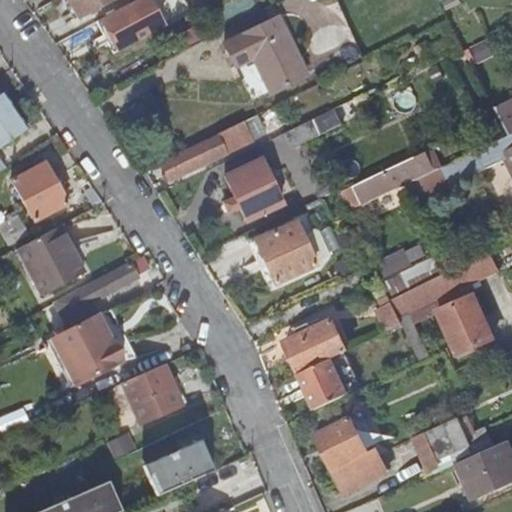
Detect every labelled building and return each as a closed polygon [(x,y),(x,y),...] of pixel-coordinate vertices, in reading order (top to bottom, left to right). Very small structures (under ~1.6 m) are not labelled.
[(113,0),(66,0),(77,19),(113,0)] [(148,0),(137,0),(101,19),(119,51),(164,28),(148,0)] [(186,21),(228,0),(177,0),(176,1),(186,21)] [(224,44),(246,88),(262,80),(299,62),(277,17),(224,44)] [(262,80),(246,88),(253,102),(270,94),(306,76),(299,62),(262,80)] [(2,93),(0,94),(0,171),(6,167),(0,156),(0,148),(27,131),(2,93)] [(499,118),(509,135),(511,133),(511,98),(495,107),(499,118)] [(333,111),(288,132),(295,147),(340,125),(333,111)] [(242,122),(159,162),(169,181),(251,141),(242,122)] [(510,137),(405,186),(419,215),(456,198),(451,188),(473,177),(505,162),(510,172),(511,170),(511,133),(509,135),(510,137)] [(414,158),(340,193),(349,210),(394,189),(393,185),(421,172),(414,158)] [(281,205),(260,160),(244,167),(248,175),(227,185),(245,222),(281,205)] [(12,181),(34,221),(67,203),(44,162),(12,181)] [(511,175),(510,172),(505,162),(473,177),(478,187),(495,223),(511,215),(511,175)] [(260,253),(301,234),(295,222),(254,241),(260,253)] [(57,228),(15,250),(40,295),(81,273),(57,228)] [(315,266),(301,234),(260,253),(275,284),(315,266)] [(393,289),(438,268),(425,240),(380,260),(393,289)] [(499,273),(490,255),(390,304),(399,321),(402,327),(421,363),(430,358),(409,316),(435,304),(443,321),(461,357),(494,340),(474,299),(472,299),(467,289),(499,273)] [(128,264),(52,304),(66,331),(48,340),(72,386),(118,361),(119,357),(119,352),(118,348),(115,344),(111,341),(108,340),(104,340),(100,333),(103,331),(94,315),(88,303),(136,278),(128,264)] [(284,344),(298,375),(329,360),(346,352),(331,321),(284,344)] [(345,396),(329,360),(298,375),(315,410),(345,396)] [(174,387),(163,364),(142,374),(121,383),(140,424),(182,405),(181,404),(186,401),(178,385),(174,387)] [(316,436),(347,498),(389,478),(376,450),(368,453),(350,419),(316,436)] [(439,463),(491,440),(486,430),(467,439),(459,421),(427,436),(439,463)] [(128,433),(106,444),(115,464),(137,453),(128,433)] [(511,450),(509,445),(460,466),(467,481),(472,479),(475,486),(480,498),(511,483),(511,450)] [(212,472),(201,449),(146,473),(155,497),(212,472)] [(470,488),(475,486),(472,479),(467,481),(470,488)] [(117,511),(120,511),(108,485),(47,511),(117,511)]
